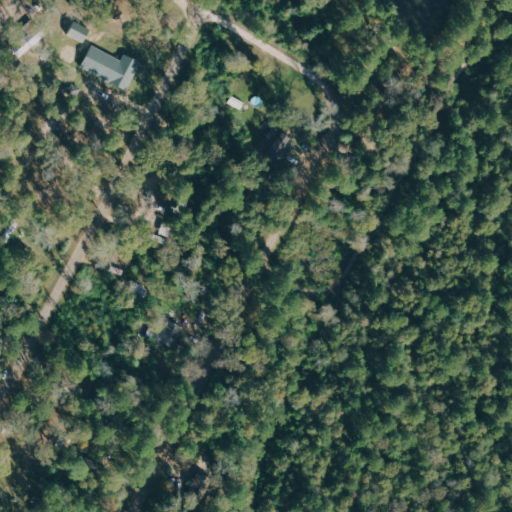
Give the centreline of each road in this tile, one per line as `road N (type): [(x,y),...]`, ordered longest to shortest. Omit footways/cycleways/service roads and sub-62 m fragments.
road 1 (residential): [(0,433),(204,10)]
road 2 (residential): [(141,511),(316,170),(339,98)]
road 3 (residential): [(511,185),(339,98),(265,45),(175,0)]
